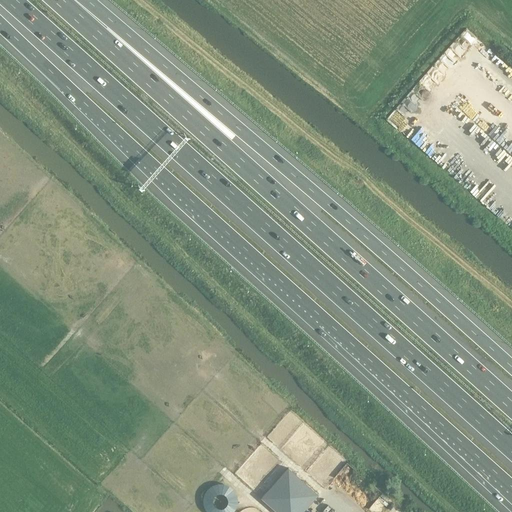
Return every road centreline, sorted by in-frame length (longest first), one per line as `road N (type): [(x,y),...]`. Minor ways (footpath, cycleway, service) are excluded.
road 1 (motorway): [(0,22),(511,495)]
road 2 (motorway): [(4,0),(511,447)]
road 3 (motorway): [(511,406),(64,0)]
road 4 (motorway): [(511,369),(78,0)]
